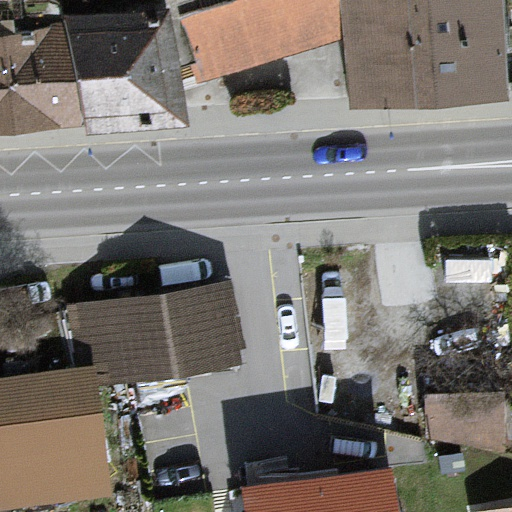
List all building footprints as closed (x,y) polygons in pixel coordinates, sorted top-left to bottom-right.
[(173,61),(200,52),(187,10),(212,0),(162,0),(163,4),(173,61)] [(212,0),(187,10),(200,52),(204,70),(351,33),(348,0),(212,0)] [(495,83),(490,0),(348,0),(351,33),(354,90),(495,83)] [(173,61),(163,4),(68,11),(70,26),(82,114),(182,107),(173,61)] [(0,35),(0,121),(82,114),(70,26),(0,35)] [(229,280),(68,303),(77,368),(96,365),(98,384),(241,364),(229,280)] [(98,384),(96,365),(77,368),(0,378),(0,510),(114,494),(98,384)] [(400,511),(392,455),(247,476),(252,511),(400,511)] [(511,511),(511,501),(474,508),(474,511),(511,511)]
